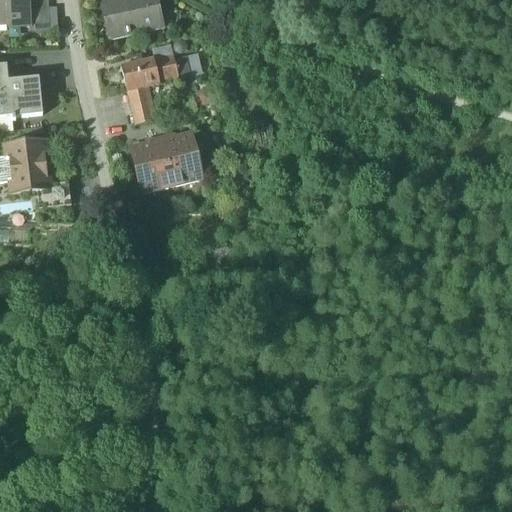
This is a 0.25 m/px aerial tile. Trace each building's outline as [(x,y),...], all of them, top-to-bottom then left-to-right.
[(5,0),(7,23),(7,26),(31,25),(29,0),(5,0)] [(48,0),(47,0),(29,0),(31,25),(31,36),(37,36),(36,24),(49,24),(48,0)] [(123,30),(125,40),(162,31),(154,0),(125,0),(118,2),(106,5),(112,32),(123,30)] [(112,32),(106,5),(100,6),(109,44),(125,40),(123,30),(112,32)] [(36,24),(37,36),(49,36),(49,24),(36,24)] [(151,52),(153,61),(154,64),(173,59),(170,48),(151,52)] [(198,57),(186,60),(190,80),(202,77),(198,57)] [(173,59),(154,64),(159,84),(177,80),(178,80),(174,63),(173,59)] [(177,80),(178,83),(190,80),(186,60),(174,63),(178,80),(177,80)] [(160,87),(159,84),(154,64),(153,61),(121,69),(127,95),(146,90),(160,87)] [(7,85),(7,88),(1,89),(0,81),(0,123),(11,122),(12,126),(15,126),(15,122),(42,119),(41,117),(38,85),(38,83),(7,85)] [(127,95),(135,125),(153,120),(146,90),(127,95)] [(0,136),(12,135),(12,126),(11,122),(0,123),(0,136)] [(130,152),(141,197),(202,183),(192,138),(175,142),(174,140),(146,146),(147,148),(130,152)] [(3,150),(4,162),(8,162),(11,186),(7,187),(9,199),(8,199),(8,200),(37,197),(54,195),(53,194),(52,194),(52,188),(51,181),(47,182),(44,157),(48,157),(46,144),(47,144),(47,143),(2,148),(2,150),(3,150)] [(0,187),(7,187),(11,186),(8,162),(4,162),(0,162),(0,187)] [(37,197),(39,213),(71,209),(68,186),(52,188),(52,194),(53,194),(54,195),(37,197)]
